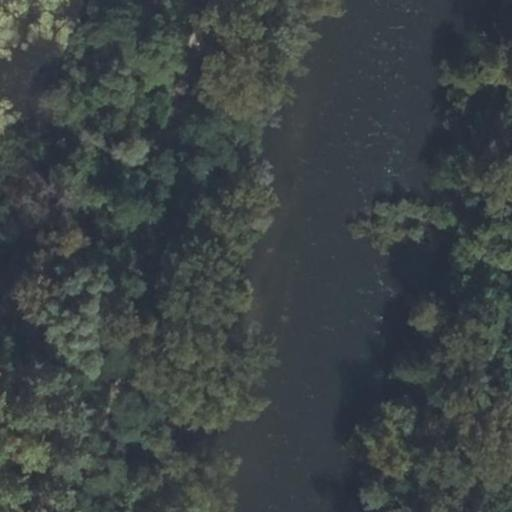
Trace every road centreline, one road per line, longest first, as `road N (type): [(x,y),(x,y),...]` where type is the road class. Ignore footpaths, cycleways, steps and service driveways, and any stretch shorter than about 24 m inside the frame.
road 1 (track): [(214,0),(71,511)]
road 2 (track): [(443,511),(511,300)]
